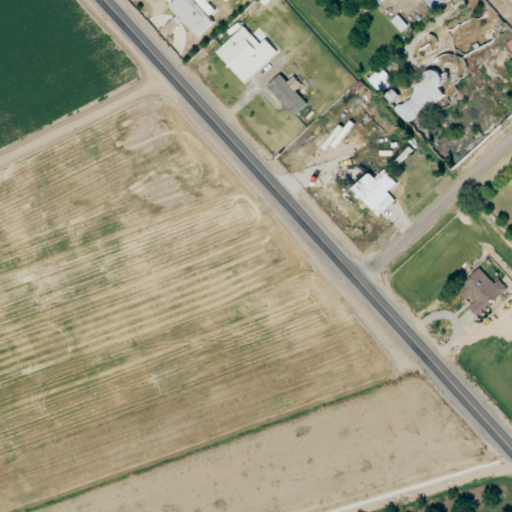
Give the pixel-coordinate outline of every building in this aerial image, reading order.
[(434,13),(448,0),(424,0),(424,1),(434,13)] [(391,22),(401,34),(409,28),(398,16),(391,22)] [(164,29),(169,35),(181,25),(176,19),(164,29)] [(245,85),(278,53),(266,40),(261,45),(244,27),(216,54),(245,85)] [(382,95),(394,83),(382,69),(369,81),(382,95)] [(446,96),(440,88),(446,83),(438,72),(393,107),(408,126),(446,96)] [(308,105),(281,75),(269,87),(296,116),(308,105)] [(372,175),(354,191),(379,218),(396,202),(388,193),(398,184),(386,170),(376,179),(372,175)] [(495,285),(481,269),(460,289),(474,304),(470,308),(479,318),(508,290),(500,281),(495,285)]
